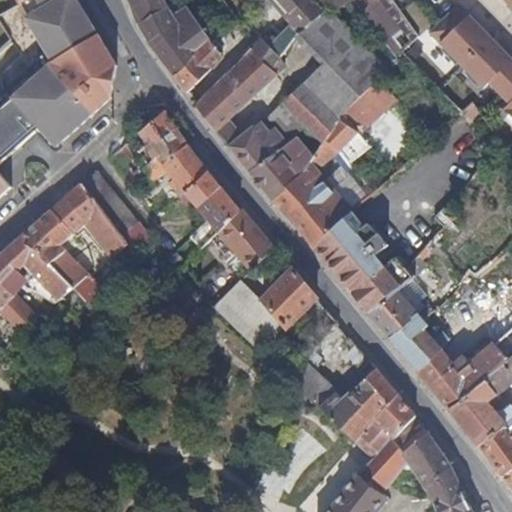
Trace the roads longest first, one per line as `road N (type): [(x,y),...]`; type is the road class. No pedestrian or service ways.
road 1 (residential): [(494,511),(400,372),(159,76)]
road 2 (residential): [(0,232),(159,76)]
